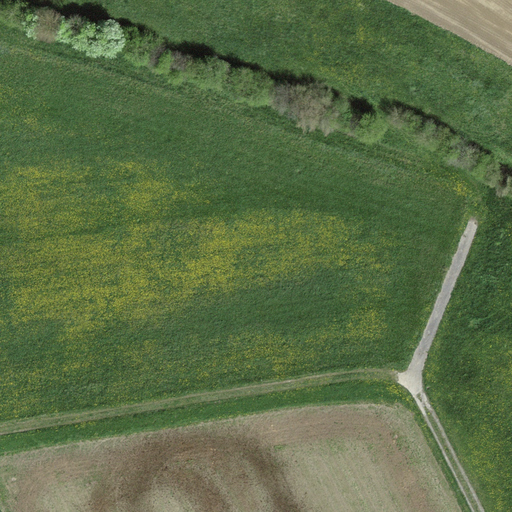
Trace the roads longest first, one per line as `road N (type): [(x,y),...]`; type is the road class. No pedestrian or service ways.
road 1 (track): [(0,443),(360,384),(412,397)]
road 2 (track): [(474,228),(412,397),(471,511)]
